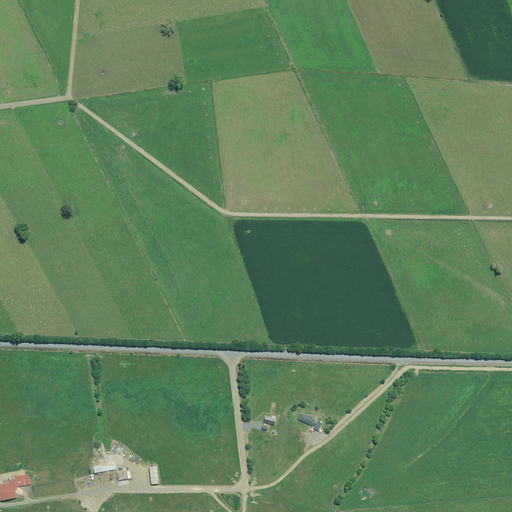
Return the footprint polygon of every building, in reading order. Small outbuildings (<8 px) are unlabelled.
[(313,429),(321,432),(322,430),(319,429),(321,424),(316,422),(316,423),(314,422),(315,419),(302,414),(299,420),(312,426),(312,425),(314,425),(313,429)] [(116,469),(115,464),(100,467),(100,465),(93,466),(94,473),(116,469)] [(156,466),(149,467),(150,477),(151,485),(158,484),(156,466)] [(118,481),(131,478),(133,477),(133,475),(131,475),(130,474),(133,473),(132,471),(130,471),(130,470),(116,472),(118,481)] [(10,479),(11,481),(9,481),(10,482),(8,483),(0,484),(0,500),(12,499),(16,498),(15,492),(18,487),(30,484),(28,476),(26,476),(26,474),(15,476),(15,478),(10,479)]
